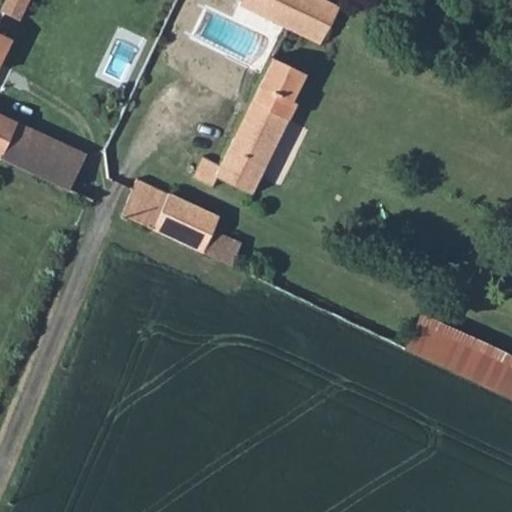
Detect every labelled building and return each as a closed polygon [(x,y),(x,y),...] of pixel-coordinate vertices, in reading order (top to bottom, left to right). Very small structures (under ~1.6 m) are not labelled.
[(1,0),(0,4),(0,13),(1,14),(18,21),(26,0),(1,0)] [(340,8),(324,0),(241,0),(239,3),(322,44),(340,8)] [(0,115),(0,58),(11,34),(0,28),(0,159),(70,191),(86,154),(0,115)] [(293,102),(306,75),(267,57),(218,163),(203,157),(194,177),(214,187),(217,180),(254,197),(296,104),(293,102)] [(119,216),(227,265),(238,241),(211,228),(216,216),(136,179),(119,216)] [(511,358),(417,314),(402,346),(511,398),(511,358)]
